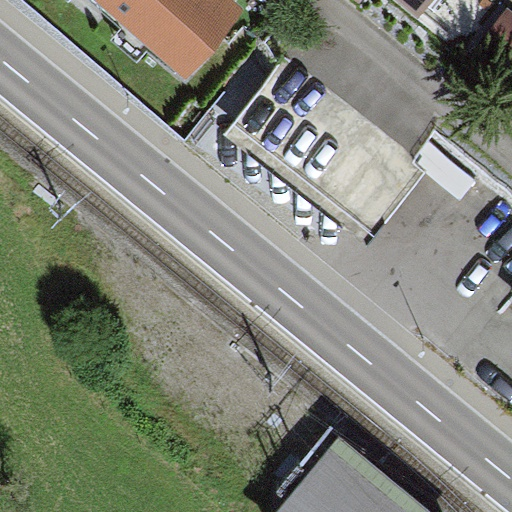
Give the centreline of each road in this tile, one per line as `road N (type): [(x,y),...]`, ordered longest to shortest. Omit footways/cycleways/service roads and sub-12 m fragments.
road 1 (primary): [(0,58),(511,479)]
road 2 (residential): [(511,154),(335,0)]
